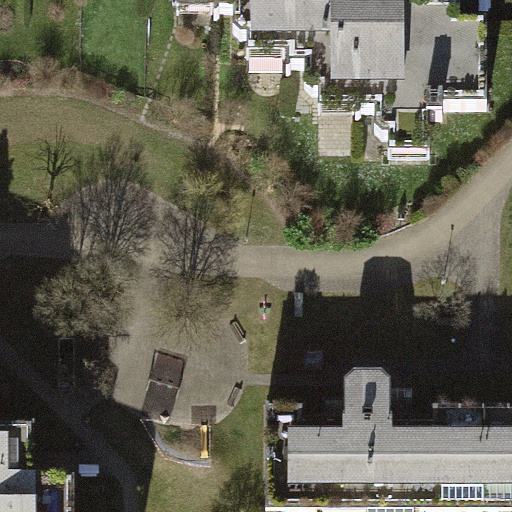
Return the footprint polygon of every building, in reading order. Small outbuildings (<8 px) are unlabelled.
[(198,0),(198,4),(199,43),(211,43),(263,42),(264,76),(305,76),(308,21),(338,20),(337,0),(198,0)] [(308,21),(305,76),(342,77),(346,140),(365,140),(498,143),(502,28),(437,32),(433,0),(337,0),(338,20),(308,21)] [(493,511),(494,422),(410,421),(410,394),(359,394),(359,422),(273,421),(272,511),(493,511)] [(511,511),(511,422),(494,422),(493,511),(511,511)] [(0,469),(0,511),(58,511),(58,469),(0,469)]
